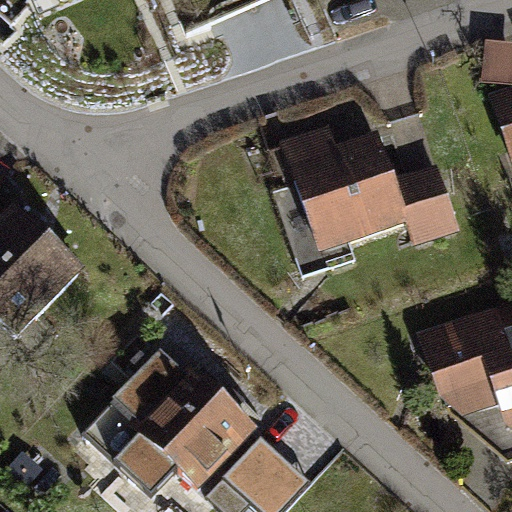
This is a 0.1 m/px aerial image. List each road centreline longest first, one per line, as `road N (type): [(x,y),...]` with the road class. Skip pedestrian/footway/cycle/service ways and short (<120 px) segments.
road 1 (residential): [(118,189),(457,511)]
road 2 (residential): [(118,189),(176,137),(511,17)]
road 3 (residential): [(0,87),(118,189)]
